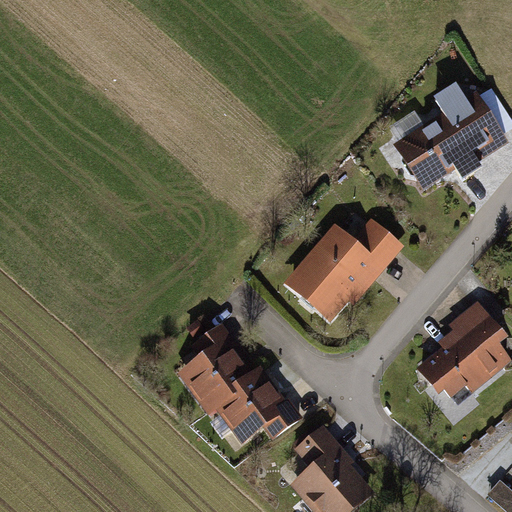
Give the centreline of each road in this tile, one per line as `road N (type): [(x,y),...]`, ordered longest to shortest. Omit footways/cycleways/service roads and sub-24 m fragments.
road 1 (residential): [(344,383),(511,192)]
road 2 (residential): [(480,511),(344,383)]
